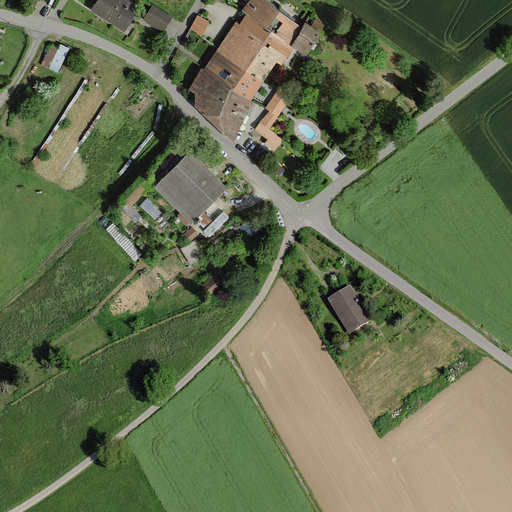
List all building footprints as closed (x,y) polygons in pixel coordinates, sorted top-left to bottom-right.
[(122,0),(98,0),(93,8),(125,29),(138,10),(133,6),(135,3),(130,0),(123,0),(123,1),(122,0)] [(248,14),(241,24),(269,45),(271,42),(287,54),(294,44),(306,52),(321,32),(320,31),(311,26),(306,22),(303,28),(278,8),(267,0),(251,0),(243,11),(248,14)] [(173,17),(155,5),(146,19),(164,30),(173,17)] [(206,21),(198,16),(191,28),(201,35),(208,22),(206,21)] [(325,25),(316,19),(311,26),(320,31),(325,25)] [(239,22),(206,69),(249,98),(276,57),(282,61),(287,54),(271,42),(269,45),(241,24),(239,22)] [(63,70),(72,44),(62,41),(61,44),(52,41),(45,64),(63,70)] [(197,103),(232,138),(251,99),(249,98),(206,69),(203,68),(191,87),(197,91),(197,103)] [(269,128),(290,97),(278,90),(266,107),(272,111),(261,122),(261,123),(269,128)] [(273,132),(269,128),(261,123),(256,129),(268,138),(273,132)] [(282,138),(274,133),(263,147),(270,153),(282,138)] [(344,139),(338,146),(354,160),(360,153),(344,139)] [(192,152),(157,187),(193,223),(228,188),(192,152)] [(237,177),(231,182),(240,192),(245,187),(237,177)] [(198,233),(193,227),(185,235),(190,240),(198,233)] [(196,239),(182,248),(191,263),(205,255),(196,239)] [(224,284),(217,274),(206,281),(214,291),(224,284)] [(350,288),(329,301),(349,333),(370,321),(350,288)]
